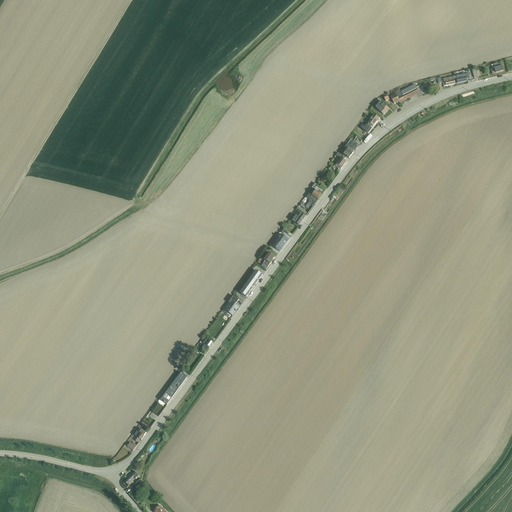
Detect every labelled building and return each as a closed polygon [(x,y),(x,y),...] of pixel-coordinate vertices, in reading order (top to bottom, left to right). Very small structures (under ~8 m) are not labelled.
[(492,70),(491,70),(492,74),(504,71),(502,64),(498,64),(498,63),(491,65),(492,70)] [(469,74),(454,77),(455,80),(456,79),(457,84),(467,82),(467,79),(470,79),(470,75),(469,75),(469,74)] [(455,80),(454,77),(441,80),(441,78),(438,79),(439,84),(443,83),(444,87),(455,84),(455,80)] [(421,84),(424,95),(432,93),(429,82),(421,84)] [(395,93),(390,96),(394,104),(399,102),(400,103),(419,94),(415,85),(401,92),(400,90),(396,91),(397,93),(396,94),(395,93)] [(380,97),(378,99),(381,102),(377,106),(385,114),(391,108),(380,97)] [(369,121),(365,126),(367,128),(368,126),(371,129),(379,119),(374,114),(371,119),(370,118),(368,120),(369,121)] [(348,144),(346,147),(353,152),(359,146),(354,142),(350,146),(348,144)] [(353,152),(346,147),(344,149),(346,151),(344,155),(349,159),(354,153),(353,152)] [(341,159),(336,166),(341,170),(347,162),(344,160),(346,158),(338,152),(336,156),(341,159)] [(311,202),(308,206),(309,207),(313,203),(315,204),(325,191),(315,184),(312,188),(314,189),(312,192),(311,191),(308,195),(311,197),(309,200),(311,202)] [(336,191),(333,198),(335,199),(338,196),(340,197),(343,192),(342,191),(344,188),(342,186),(338,192),(336,191)] [(296,216),(292,221),(299,226),(306,217),(301,213),(299,217),(296,216)] [(274,245),(282,251),(290,239),(282,233),(274,245)] [(261,258),(258,262),(262,266),(264,264),(268,267),(276,258),(269,253),(264,259),(261,258)] [(255,270),(250,277),(257,283),(263,275),(255,270)] [(250,277),(245,285),(252,290),(257,283),(250,277)] [(252,290),(245,285),(239,293),(240,292),(247,297),(252,290)] [(230,304),(226,311),(233,316),(239,307),(236,305),(239,300),(233,296),(229,302),(230,304)] [(214,331),(210,329),(206,336),(214,341),(215,339),(213,337),(214,335),(212,334),(214,331)] [(203,350),(201,352),(205,354),(213,343),(207,339),(204,344),(205,345),(202,349),(203,350)] [(166,395),(162,400),(165,402),(164,404),(167,406),(172,399),(166,395)] [(137,436),(134,440),(137,442),(140,439),(141,440),(147,433),(142,430),(139,433),(137,433),(136,434),(136,436),(137,436)] [(131,443),(128,447),(134,451),(137,446),(134,443),(133,444),(131,443)] [(129,485),(131,482),(135,478),(136,479),(139,476),(135,472),(123,484),(127,488),(129,486),(129,485)] [(141,480),(138,483),(143,488),(147,484),(142,479),(141,480)]
